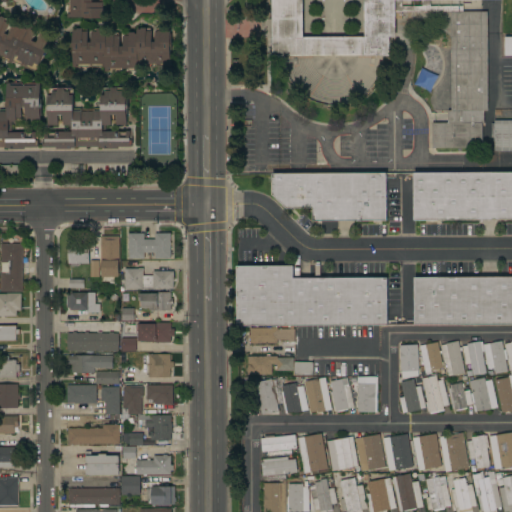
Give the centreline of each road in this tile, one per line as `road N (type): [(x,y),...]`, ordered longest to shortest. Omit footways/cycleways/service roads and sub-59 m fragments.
road 1 (residential): [(41,205),(40,511)]
road 2 (tertiary): [(208,301),(207,511)]
road 3 (tertiary): [(0,205),(208,207)]
road 4 (tertiary): [(207,0),(208,132)]
